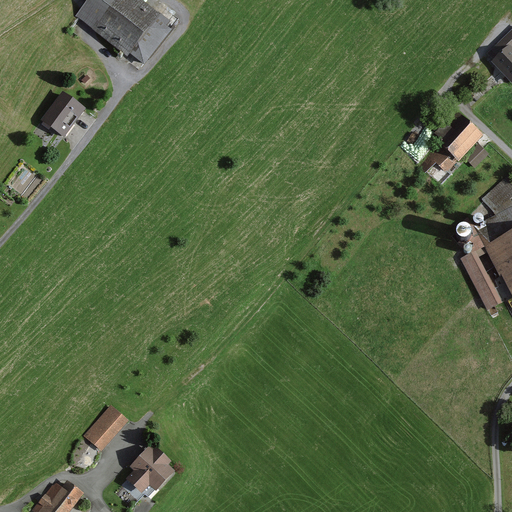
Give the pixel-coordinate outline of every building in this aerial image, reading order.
[(175,26),(141,0),(89,0),(77,15),(144,67),(175,26)] [(511,36),(492,57),(511,77),(511,36)] [(66,138),(86,109),(63,92),(42,121),(66,138)] [(452,173),(483,138),(456,114),(434,138),(444,147),(435,158),(452,173)] [(465,159),(476,169),(489,154),(479,144),(465,159)] [(436,164),(429,171),(438,179),(445,172),(436,164)] [(489,201),(499,212),(511,200),(511,183),(510,181),(489,201)] [(511,239),(496,247),(511,283),(511,239)] [(481,255),(467,262),(491,312),(506,305),(481,255)] [(102,453),(129,422),(111,406),(84,437),(102,453)] [(136,472),(129,480),(145,493),(152,485),(158,491),(175,472),(168,467),(174,461),(158,447),(153,453),(147,448),(130,467),(136,472)] [(62,490),(54,484),(32,511),(70,511),(84,496),(68,483),(62,490)]
